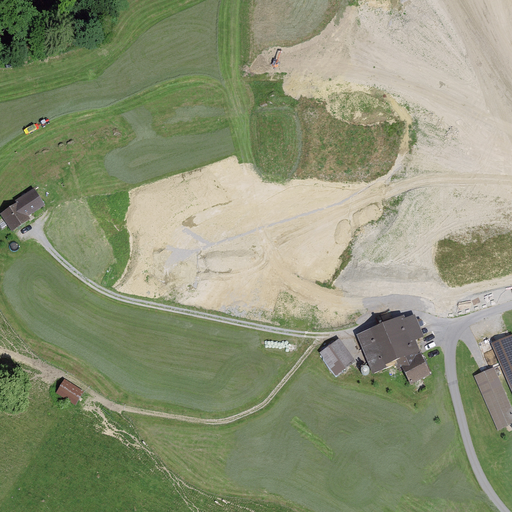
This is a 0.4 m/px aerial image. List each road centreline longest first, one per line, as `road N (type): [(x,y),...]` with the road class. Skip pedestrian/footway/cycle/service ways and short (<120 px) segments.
road 1 (track): [(453,327),(420,313),(323,338),(165,310),(112,298),(43,240)]
road 2 (unclassified): [(505,511),(483,485),(449,347),(453,327),(511,306)]
road 3 (track): [(323,338),(252,413),(203,423),(110,408)]
